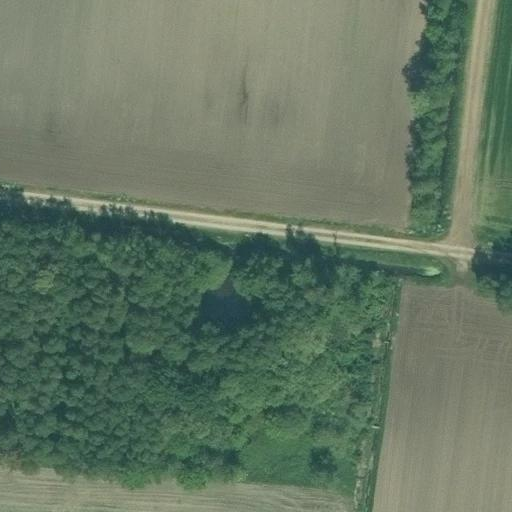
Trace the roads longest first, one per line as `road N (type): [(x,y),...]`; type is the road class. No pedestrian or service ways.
road 1 (track): [(0,194),(511,260)]
road 2 (track): [(484,0),(453,252)]
